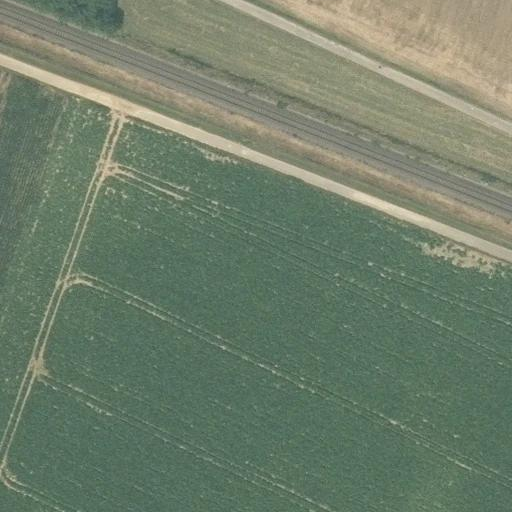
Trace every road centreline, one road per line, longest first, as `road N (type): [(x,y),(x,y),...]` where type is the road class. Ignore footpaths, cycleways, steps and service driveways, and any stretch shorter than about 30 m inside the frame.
road 1 (track): [(511,263),(0,67)]
road 2 (track): [(216,0),(511,136)]
